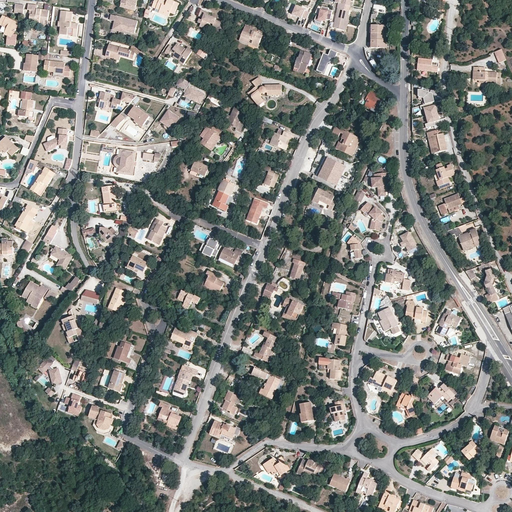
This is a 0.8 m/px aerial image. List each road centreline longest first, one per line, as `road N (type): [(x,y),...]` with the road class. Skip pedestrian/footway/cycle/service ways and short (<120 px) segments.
road 1 (residential): [(511,284),(459,156),(444,88),(451,0)]
road 2 (residential): [(181,460),(263,248)]
road 3 (residential): [(263,248),(316,121),(360,60)]
road 4 (residential): [(143,305),(153,347),(124,433),(181,460)]
road 5 (residential): [(181,460),(222,472),(270,441),(346,452)]
road 6 (residential): [(90,267),(75,234),(79,106)]
road 7 (secondary): [(434,245),(402,166),(402,96)]
road 8 (residential): [(263,248),(154,200),(155,179)]
road 9 (residential): [(79,106),(53,101),(19,179),(0,183)]
road 10 (secondary): [(507,351),(434,245)]
